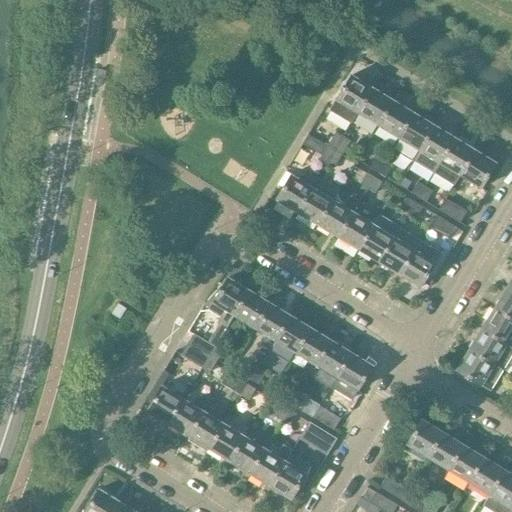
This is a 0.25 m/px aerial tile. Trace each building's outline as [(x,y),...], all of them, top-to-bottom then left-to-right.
[(356,113),(372,88),(351,76),(330,111),(350,123),(356,113)] [(377,125),(392,101),(372,88),(356,113),(377,125)] [(398,138),(413,114),(392,101),(377,125),(398,138)] [(418,151),(433,126),(413,114),(398,138),(418,151)] [(439,163),(454,138),(433,126),(418,151),(412,161),(432,173),(439,163)] [(334,150),(342,137),(335,132),(327,145),(334,150)] [(342,155),(350,142),(342,137),(334,150),(342,155)] [(459,175),(474,151),(454,138),(439,163),(459,175)] [(325,164),(334,150),(327,145),(318,159),(325,164)] [(333,168),(342,155),(334,150),(325,164),(333,168)] [(480,188),(495,163),(474,151),(459,175),(480,188)] [(377,173),(383,162),(376,158),(369,168),(377,173)] [(384,177),(391,167),(383,162),(377,173),(384,177)] [(296,212),(311,187),(316,179),(305,172),(300,180),(290,174),(275,199),(296,212)] [(367,189),(374,178),(366,173),(359,185),(367,189)] [(374,194),(381,183),(374,178),(367,189),(374,194)] [(316,224),(331,200),(338,188),(329,182),(322,194),(311,187),(296,212),(316,224)] [(417,198),(424,187),(417,183),(410,193),(417,198)] [(425,203),(432,192),(424,187),(417,198),(425,203)] [(338,237),(353,213),(360,201),(350,195),(343,207),(331,200),(316,224),(338,237)] [(408,214),(414,203),(407,199),(400,210),(408,214)] [(465,212),(444,199),(438,210),(458,223),(465,212)] [(415,219),(422,208),(414,203),(408,214),(415,219)] [(358,250),(373,225),(353,213),(338,237),(358,250)] [(378,262),(399,228),(400,227),(379,214),(373,225),(358,250),(378,262)] [(455,229),(434,216),(428,227),(449,239),(455,229)] [(399,275),(420,240),(399,228),(378,262),(399,275)] [(420,287),(441,253),(420,240),(399,275),(420,287)] [(234,315),(249,291),(227,278),(207,310),(219,317),(217,320),(227,326),(233,315),(234,315)] [(511,320),(511,291),(506,288),(493,309),(511,320)] [(254,328),(268,303),(249,291),(234,315),(254,328)] [(269,349),(289,316),(268,303),(254,328),(266,335),(261,344),(269,349)] [(119,318),(125,309),(117,304),(111,313),(119,318)] [(511,320),(493,309),(481,329),(511,348),(511,320)] [(295,353),(310,329),(289,316),(269,349),(290,362),(295,353)] [(315,365),(330,341),(310,329),(295,353),(315,365)] [(511,354),(511,348),(481,329),(468,350),(502,370),(511,354)] [(215,347),(194,334),(187,344),(208,357),(215,347)] [(315,365),(309,376),(329,389),(336,378),(350,354),(330,341),(315,365)] [(208,357),(187,344),(181,355),(202,368),(208,357)] [(216,361),(222,351),(215,347),(208,357),(216,361)] [(502,370),(468,350),(456,370),(490,391),(502,370)] [(356,391),(371,366),(350,354),(336,378),(356,391)] [(209,373),(216,361),(208,357),(202,368),(209,373)] [(250,379),(257,369),(250,365),(243,375),(250,379)] [(258,384),(264,374),(257,369),(250,379),(258,384)] [(228,374),(222,384),(233,391),(241,396),(247,385),(240,381),(228,374)] [(248,400),(255,390),(247,385),(241,396),(248,400)] [(167,423),(183,399),(161,386),(146,410),(167,423)] [(291,405),(298,394),(291,390),(284,400),(291,405)] [(299,409),(305,398),(298,394),(291,405),(299,409)] [(188,436),(203,411),(209,401),(200,396),(194,406),(183,399),(167,423),(188,436)] [(281,421),(288,410),(281,406),(274,417),(281,421)] [(339,419),(319,407),(312,417),(332,430),(339,419)] [(289,426),(295,415),(288,410),(281,421),(289,426)] [(208,448),(223,424),(203,411),(188,436),(208,448)] [(427,457),(442,432),(421,420),(406,444),(427,457)] [(329,435),(309,423),(302,434),(323,447),(329,435)] [(230,462),(244,437),(223,424),(208,448),(230,462)] [(448,469),(462,445),(442,432),(427,457),(448,469)] [(249,474),(264,449),(244,437),(230,462),(249,474)] [(468,482),(483,458),(462,445),(448,469),(468,482)] [(285,462),(288,456),(291,452),(283,446),(276,457),(264,449),(249,474),(270,486),(285,462)] [(291,499),(309,469),(288,456),(285,462),(270,486),(291,499)] [(489,495),(504,470),(483,458),(468,482),(489,495)] [(484,503),(482,505),(493,511),(505,511),(511,502),(511,475),(504,470),(489,495),(484,503)] [(406,492),(385,479),(379,488),(400,501),(406,492)] [(113,511),(119,502),(98,489),(84,511),(113,511)] [(375,492),(369,502),(386,511),(393,511),(397,506),(375,492)] [(419,511),(421,511),(426,505),(416,498),(410,507),(419,511)] [(135,511),(119,502),(113,511),(135,511)]
